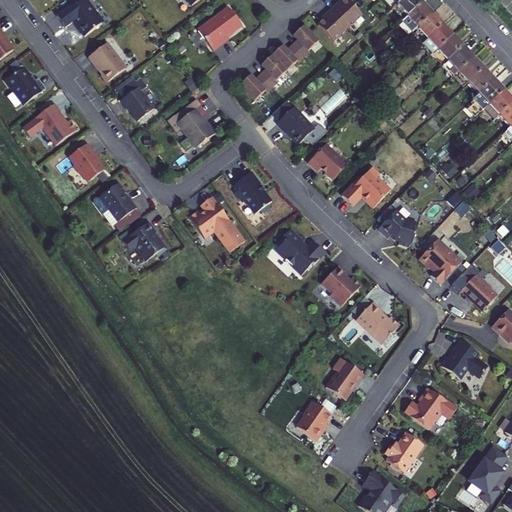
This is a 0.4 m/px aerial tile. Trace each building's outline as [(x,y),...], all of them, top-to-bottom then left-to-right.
[(185,0),(194,11),(207,0),(185,0)] [(382,0),(391,9),(396,5),(391,0),(382,0)] [(406,15),(422,1),(421,0),(401,0),(396,4),(406,15)] [(432,12),(422,1),(406,15),(401,20),(411,31),(416,26),(432,12)] [(76,26),(87,40),(104,27),(93,13),(93,10),(88,2),(75,12),(74,10),(58,21),(67,32),(76,26)] [(326,22),(318,29),(332,44),(361,17),(347,2),(340,9),(338,7),(324,21),(326,22)] [(230,12),(200,35),(215,56),(222,51),(220,49),(230,42),(244,31),(230,12)] [(416,26),(426,37),(442,23),(432,12),(416,26)] [(436,49),(452,34),(442,23),(426,37),(421,42),(431,53),(436,49)] [(6,40),(6,39),(0,31),(0,65),(15,54),(9,47),(7,46),(4,42),(6,40)] [(252,80),(241,91),(256,106),(266,96),(268,98),(279,88),(278,86),(298,67),(300,69),(306,64),(311,58),(310,57),(320,47),(306,31),(295,41),(299,46),(289,56),(284,51),(263,71),(267,76),(257,85),(252,80)] [(436,49),(446,59),(461,45),(452,34),(436,49)] [(230,42),(220,49),(222,51),(231,44),(230,42)] [(456,71),(472,57),(461,45),(446,59),(456,71)] [(100,73),(110,86),(127,73),(108,48),(89,63),(99,75),(100,73)] [(456,71),(467,83),(483,69),(472,57),(456,71)] [(456,71),(446,59),(440,65),(450,76),(456,71)] [(476,93),(492,79),(483,69),(467,83),(476,93)] [(35,87),(23,70),(16,76),(17,78),(8,85),(15,94),(14,95),(26,110),(47,93),(40,83),(35,87)] [(502,91),(492,79),(476,93),(469,100),(479,111),(502,91)] [(133,81),(117,93),(119,96),(135,83),(133,81)] [(129,113),(139,126),(156,114),(143,96),(149,92),(142,83),(138,87),(135,83),(119,96),(125,104),(122,106),(128,114),(129,113)] [(511,102),(502,91),(479,111),(490,123),(497,116),(511,102)] [(511,102),(497,116),(507,127),(511,122),(511,102)] [(184,135),(179,128),(196,115),(203,124),(205,123),(209,120),(198,104),(169,126),(179,138),(184,135)] [(24,133),(31,142),(44,132),(57,150),(78,135),(71,125),(68,127),(61,118),(61,117),(55,109),(37,123),(37,124),(24,133)] [(294,139),(294,141),(301,148),(317,132),(296,111),(279,128),(288,137),(289,137),(290,136),(294,139)] [(203,124),(196,115),(179,128),(184,135),(196,151),(199,152),(217,139),(209,129),(207,131),(203,127),(204,126),(203,124)] [(439,131),(424,145),(433,154),(448,140),(439,131)] [(89,149),(80,155),(100,179),(106,175),(99,166),(95,160),(96,159),(89,149)] [(328,150),(310,169),(320,178),(323,175),(335,186),(350,171),(328,150)] [(80,155),(70,162),(76,170),(76,172),(79,177),(82,177),(89,187),(100,179),(80,155)] [(361,183),(344,202),(355,212),(364,203),(369,207),(368,207),(375,214),(393,196),(379,183),(381,181),(374,173),(363,185),(361,183)] [(246,206),(257,220),(262,215),(264,218),(266,218),(271,214),(271,212),(270,210),(274,207),(266,197),(265,197),(261,191),(262,190),(253,178),(235,191),(239,196),(237,198),(242,206),(246,206)] [(121,187),(112,194),(132,218),(137,214),(125,199),(128,197),(121,187)] [(112,194),(101,202),(119,227),(132,218),(112,194)] [(200,216),(190,223),(206,244),(216,237),(232,258),(247,247),(213,203),(202,211),(206,216),(202,219),(200,216)] [(398,216),(380,236),(390,245),(392,243),(396,245),(401,247),(400,250),(410,254),(414,250),(420,230),(408,226),(398,216)] [(150,227),(144,232),(165,257),(168,254),(159,243),(158,244),(155,240),(156,239),(158,238),(150,227)] [(158,262),(165,257),(144,232),(124,247),(130,255),(133,255),(137,253),(147,267),(157,260),(158,262)] [(305,246),(293,234),(279,248),(282,251),(278,256),(287,265),(288,264),(295,271),(295,274),(303,281),(314,269),(315,270),(327,258),(315,247),(310,253),(303,247),(305,246)] [(440,246),(421,266),(431,275),(432,274),(436,278),(433,282),(443,291),(465,268),(440,246)] [(355,283),(352,286),(347,281),(348,280),(340,273),(324,290),(334,299),(332,302),(343,313),(364,291),(355,283)] [(478,282),(463,297),(469,303),(476,309),(485,318),(500,302),(492,295),(493,294),(485,286),(483,287),(478,282)] [(469,303),(468,304),(474,311),(476,309),(469,303)] [(375,308),(366,318),(390,344),(401,331),(392,323),(390,326),(384,320),(385,318),(375,308)] [(511,317),(511,316),(494,333),(507,346),(509,344),(511,346),(511,317)] [(366,318),(358,326),(366,333),(365,333),(373,341),(374,340),(384,350),(390,344),(366,318)] [(449,363),(442,372),(462,386),(469,375),(482,384),(490,373),(477,365),(480,360),(462,347),(454,359),(455,361),(452,365),(449,363)] [(339,378),(328,393),(347,407),(366,381),(342,364),(335,375),(339,378)] [(413,408),(406,418),(412,423),(430,436),(437,427),(438,428),(443,420),(451,426),(459,415),(441,402),(441,403),(429,395),(421,407),(423,408),(419,413),(413,408)] [(315,408),(307,418),(325,438),(326,436),(324,434),(328,430),(334,421),(315,408)] [(306,423),(299,433),(318,447),(325,438),(307,418),(306,420),(306,423)] [(391,463),(388,467),(403,478),(410,468),(413,469),(425,452),(408,439),(400,450),(396,455),(394,453),(392,452),(387,460),(391,463)] [(494,454),(469,488),(484,499),(481,503),(490,510),(499,498),(493,493),(502,479),(498,476),(507,464),(494,454)] [(410,468),(403,478),(406,479),(413,469),(410,468)] [(374,477),(364,491),(373,498),(369,504),(367,503),(360,511),(387,511),(392,505),(395,508),(399,507),(404,499),(398,495),(398,496),(387,488),(388,488),(374,477)]
